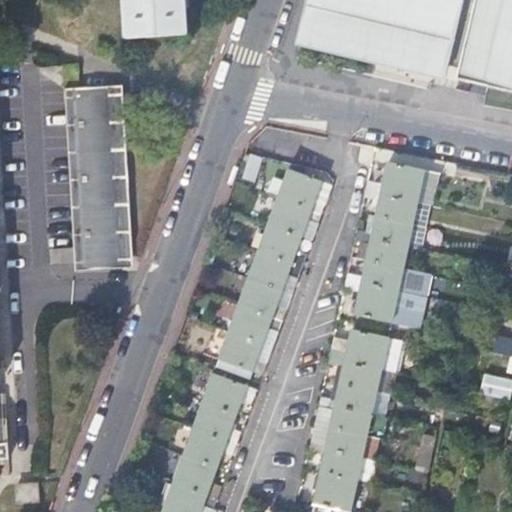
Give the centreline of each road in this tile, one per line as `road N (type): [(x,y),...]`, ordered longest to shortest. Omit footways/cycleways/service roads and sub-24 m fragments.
road 1 (residential): [(84,511),(230,89)]
road 2 (residential): [(230,89),(511,141)]
